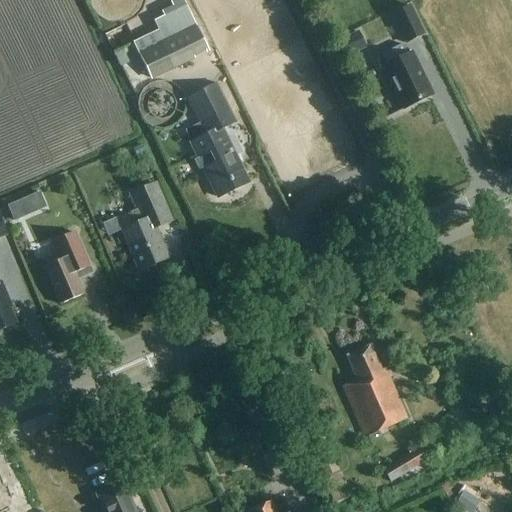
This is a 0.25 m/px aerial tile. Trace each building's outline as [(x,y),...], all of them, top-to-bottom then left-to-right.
[(192,57),(207,51),(182,0),(174,0),(169,2),(171,7),(160,13),(162,17),(152,21),(157,31),(132,43),(150,82),(194,61),(192,57)] [(410,6),(390,15),(403,42),(404,46),(407,45),(424,36),(410,6)] [(343,60),(365,49),(357,32),(334,43),(343,60)] [(385,64),(379,67),(401,112),(433,96),(411,51),(405,54),(401,45),(381,55),(385,64)] [(186,99),(199,124),(184,131),(217,197),(248,182),(222,130),(236,123),(216,84),(186,99)] [(138,272),(168,259),(154,228),(171,221),(155,184),(130,195),(136,210),(130,213),(135,225),(121,231),(138,272)] [(8,208),(12,218),(24,213),(24,215),(39,209),(34,197),(8,208)] [(50,242),(58,261),(43,267),(59,305),(83,295),(74,275),(89,269),(74,232),(50,242)] [(0,330),(15,324),(4,298),(6,297),(0,283),(0,330)] [(356,381),(342,387),(365,439),(407,421),(385,370),(381,372),(370,346),(346,357),(356,381)] [(305,442),(322,478),(337,472),(321,435),(305,442)] [(416,449),(381,470),(389,483),(424,462),(416,449)] [(334,505),(350,497),(340,473),(323,481),(334,505)] [(102,511),(134,511),(122,484),(95,496),(102,511)] [(287,511),(274,511),(270,502),(246,511),(290,511),(287,511)]
